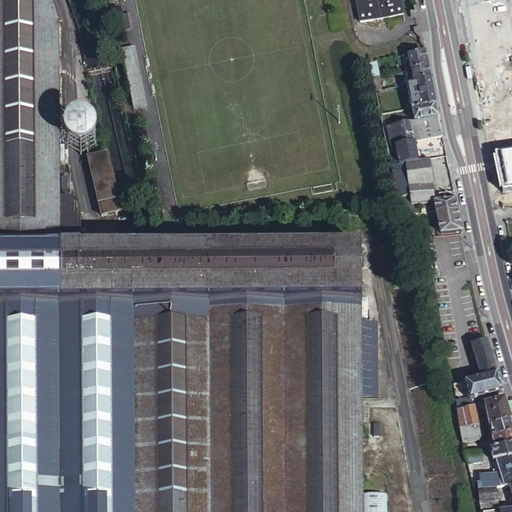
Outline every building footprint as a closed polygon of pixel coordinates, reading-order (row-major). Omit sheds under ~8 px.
[(363,511),(364,488),(362,249),(81,250),(60,250),(60,202),(59,26),(49,0),(0,0),(0,511),(363,511)] [(355,0),(359,20),(402,12),(399,0),(355,0)] [(491,0),(470,0),(462,1),(473,72),(497,68),(494,51),(500,51),(491,0)] [(425,47),(423,40),(404,45),(406,57),(409,56),(426,53),(425,47)] [(146,109),(134,52),(124,54),(136,111),(146,109)] [(414,84),(431,81),(426,53),(409,56),(412,70),(407,71),(407,75),(412,74),(414,84)] [(413,109),(436,104),(431,81),(414,84),(408,85),(413,109)] [(439,118),(436,104),(413,109),(416,122),(439,118)] [(443,139),(439,118),(416,122),(391,127),(389,128),(389,131),(393,149),(398,148),(415,144),(443,139)] [(389,128),(391,127),(390,119),(382,121),(384,129),(389,128)] [(415,144),(398,148),(401,165),(419,162),(415,144)] [(511,153),(498,156),(504,194),(511,193),(511,153)] [(122,213),(108,154),(88,158),(102,217),(122,213)] [(408,198),(410,205),(434,203),(435,203),(430,159),(419,162),(401,165),(392,167),(398,200),(408,198)] [(441,203),(456,202),(454,193),(440,195),(441,203)] [(60,250),(81,250),(81,218),(74,218),(74,201),(60,202),(60,250)] [(436,214),(458,213),(456,202),(441,203),(435,203),(434,203),(436,214)] [(410,205),(400,206),(400,214),(400,215),(411,213),(410,205)] [(441,236),(463,233),(458,213),(436,214),(441,236)] [(410,229),(414,234),(422,228),(419,224),(410,229)] [(490,350),(487,341),(472,346),(481,378),(497,374),(492,357),(489,356),(487,351),(490,350)] [(503,392),(497,374),(481,378),(464,382),(470,399),(470,401),(473,400),(503,392)] [(468,399),(457,402),(460,430),(479,427),(475,408),(470,409),(468,399)] [(511,422),(505,399),(489,404),(487,408),(491,428),(511,422)] [(493,439),(511,434),(511,423),(511,422),(491,428),(493,439)] [(479,427),(460,430),(463,444),(479,441),(482,437),(479,427)] [(494,449),(511,445),(511,434),(493,439),(493,441),(492,441),(492,447),(494,447),(494,449)] [(498,461),(511,458),(511,445),(494,449),(491,450),(493,462),(498,461)] [(466,454),(468,465),(483,463),(481,452),(466,454)] [(509,486),(511,485),(511,458),(498,461),(500,470),(502,478),(481,481),(482,489),(496,488),(509,486)] [(363,511),(387,511),(387,488),(364,488),(363,511)] [(492,511),(499,511),(496,488),(482,489),(478,490),(481,511),(492,511)]
